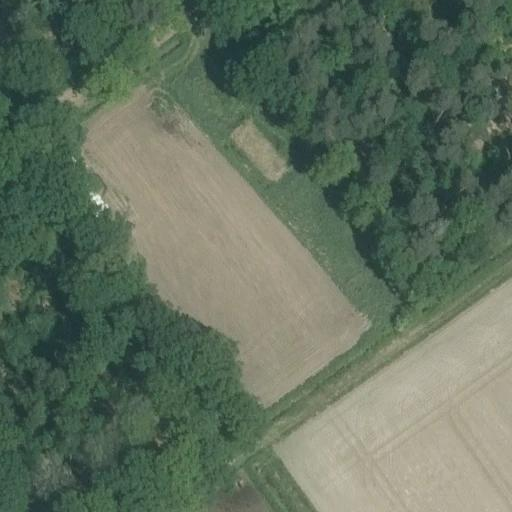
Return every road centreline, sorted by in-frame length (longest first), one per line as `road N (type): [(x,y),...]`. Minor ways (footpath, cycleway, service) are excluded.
road 1 (track): [(511,258),(166,511)]
road 2 (track): [(0,151),(200,0)]
